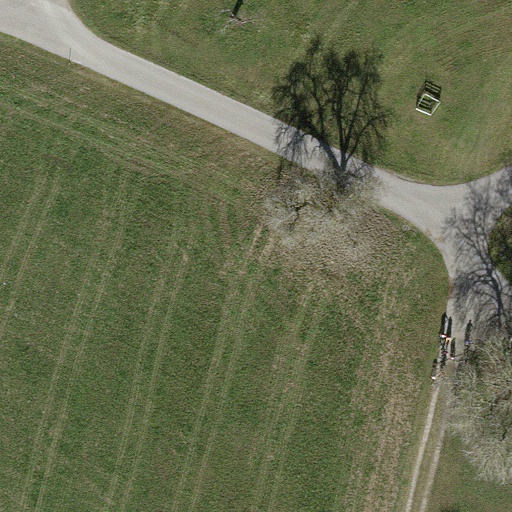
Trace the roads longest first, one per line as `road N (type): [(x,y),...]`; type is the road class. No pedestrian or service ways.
road 1 (track): [(451,220),(0,15)]
road 2 (track): [(451,220),(461,315),(417,511)]
